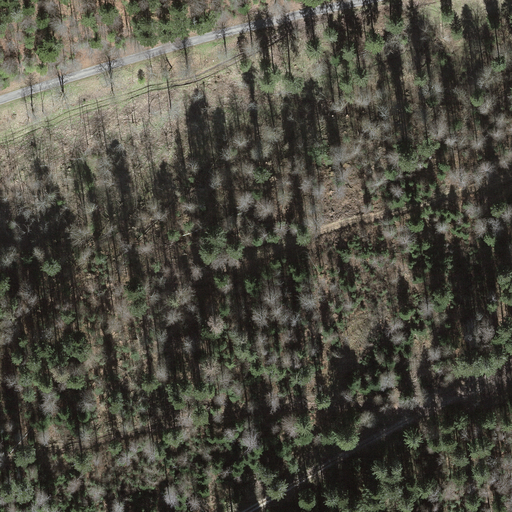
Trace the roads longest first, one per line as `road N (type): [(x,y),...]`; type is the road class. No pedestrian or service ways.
road 1 (track): [(0,456),(303,404),(430,407)]
road 2 (unclassified): [(0,100),(169,46),(362,0)]
road 3 (track): [(305,12),(287,34),(242,56),(0,137)]
road 4 (track): [(239,511),(511,364)]
